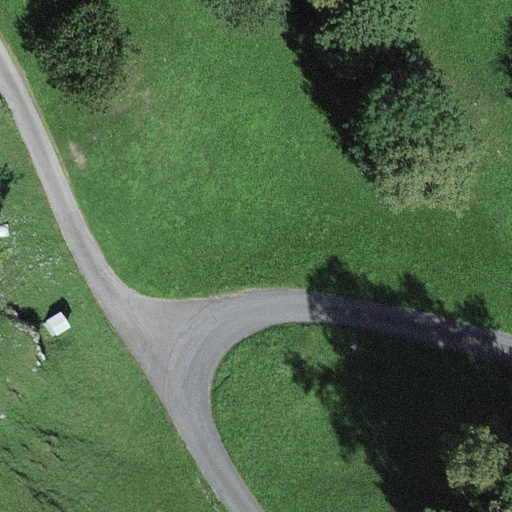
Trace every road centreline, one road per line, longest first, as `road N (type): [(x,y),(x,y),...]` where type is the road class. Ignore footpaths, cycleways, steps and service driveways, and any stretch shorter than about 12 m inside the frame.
road 1 (track): [(243,511),(172,391),(210,327),(305,304),(511,349)]
road 2 (track): [(0,64),(67,217),(172,391)]
